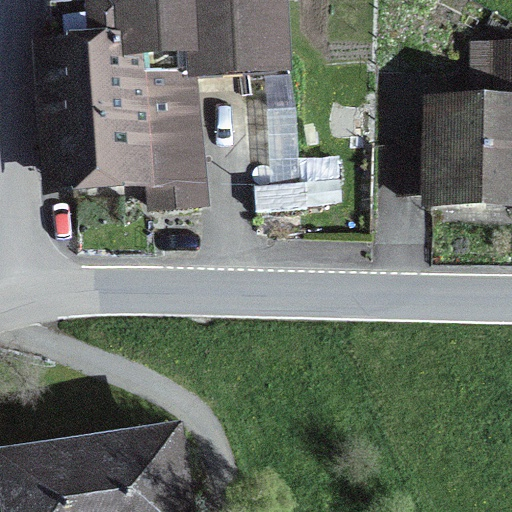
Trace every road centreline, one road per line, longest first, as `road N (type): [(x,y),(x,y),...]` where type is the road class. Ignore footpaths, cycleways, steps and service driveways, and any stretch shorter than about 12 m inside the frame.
road 1 (tertiary): [(6,293),(511,298)]
road 2 (tertiary): [(22,0),(6,293)]
